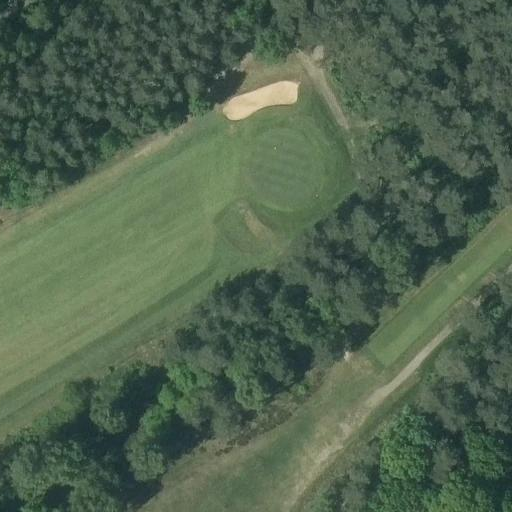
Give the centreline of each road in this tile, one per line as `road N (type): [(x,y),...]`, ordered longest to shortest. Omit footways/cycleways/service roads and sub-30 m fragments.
road 1 (track): [(362,160),(274,0)]
road 2 (track): [(164,141),(279,11)]
